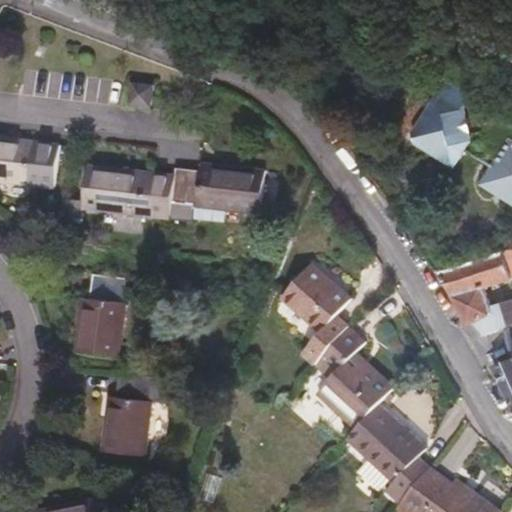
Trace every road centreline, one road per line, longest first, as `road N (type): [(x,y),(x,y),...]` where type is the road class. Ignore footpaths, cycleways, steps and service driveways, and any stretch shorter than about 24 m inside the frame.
road 1 (residential): [(53,0),(251,76),(289,101),(416,269),(511,429)]
road 2 (residential): [(0,109),(196,130)]
road 3 (residential): [(0,446),(21,383),(20,338),(0,289)]
